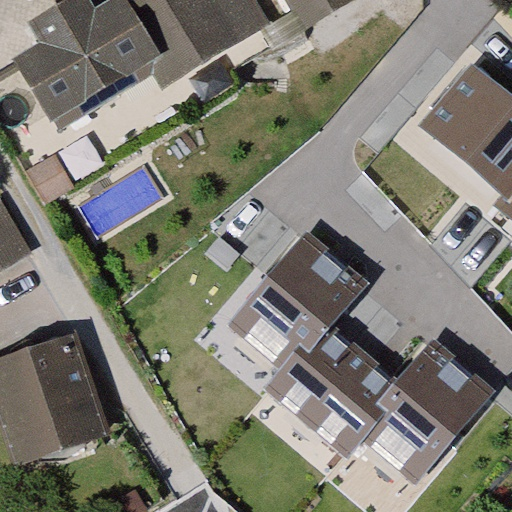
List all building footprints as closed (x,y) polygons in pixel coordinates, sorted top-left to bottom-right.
[(89,0),(96,0),(103,11),(141,72),(155,95),(247,39),(267,71),(359,15),(350,0),(75,0),(79,6),(89,0)] [(28,58),(1,76),(40,136),(141,72),(103,11),(82,25),(69,6),(16,41),(28,58)] [(511,102),(474,70),(426,125),(511,199),(511,198),(511,102)] [(0,221),(0,280),(27,263),(0,221)] [(306,237),(231,325),(280,367),(299,344),(310,353),(330,328),(366,287),(306,237)] [(396,384),(330,328),(310,353),(299,344),(280,367),(268,387),(349,456),(369,437),(389,414),(378,406),(396,384)] [(369,437),(418,479),(493,390),(434,340),(396,384),(378,406),(389,414),(369,437)] [(60,352),(0,372),(0,450),(8,474),(92,446),(60,352)]
